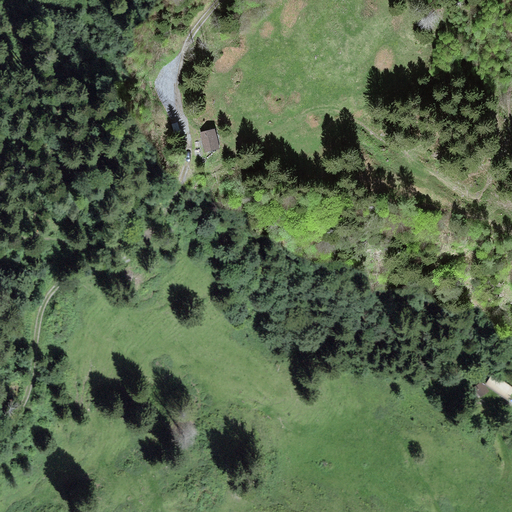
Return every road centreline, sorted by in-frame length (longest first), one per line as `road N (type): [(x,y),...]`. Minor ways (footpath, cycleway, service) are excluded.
road 1 (track): [(0,429),(25,406),(41,308),(51,291),(67,274),(123,261),(150,231)]
road 2 (track): [(182,179),(191,150),(174,100),(174,69),(222,0)]
